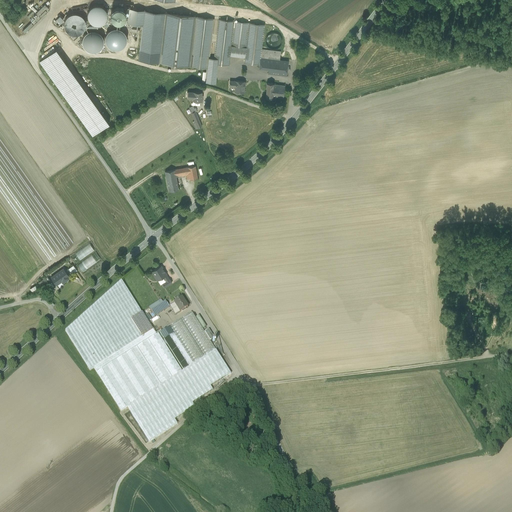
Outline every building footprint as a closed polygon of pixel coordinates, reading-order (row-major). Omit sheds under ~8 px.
[(45,4),(36,13),(38,15),(47,6),(45,4)] [(107,17),(107,15),(107,13),(106,11),(106,9),(104,8),(103,6),(101,5),(99,5),(97,5),(95,5),(93,6),(92,7),(90,8),(89,9),(88,11),(87,13),(87,15),(88,17),(88,19),(89,20),(90,22),(92,23),(94,24),(95,24),(97,25),(99,24),(101,24),(103,23),(104,22),(106,20),(107,18),(107,17)] [(47,6),(38,15),(40,17),(49,8),(47,6)] [(125,17),(126,15),(125,12),(123,9),(121,8),(118,7),(115,8),(113,9),(111,12),(111,15),(111,18),(113,20),(115,21),(118,22),(121,21),(123,20),(125,17)] [(145,10),(129,8),(127,23),(142,25),(143,25),(145,10)] [(165,13),(145,10),(143,25),(142,25),(139,50),(159,52),(160,52),(165,13)] [(85,25),(86,23),(85,20),(84,18),(82,16),(80,14),(78,13),(76,13),(73,13),(71,14),(69,15),(67,16),(65,18),(64,21),(64,23),(64,26),(65,28),(66,30),(68,32),(70,33),(73,34),(75,34),(78,34),(80,33),(82,32),(84,30),(85,28),(85,25)] [(196,16),(165,13),(160,52),(159,52),(157,62),(191,66),(196,16)] [(214,18),(196,16),(191,66),(207,68),(208,57),(210,57),(214,18)] [(234,20),(218,19),(214,58),(218,58),(217,64),(218,64),(229,65),(230,55),(231,45),(234,20)] [(249,22),(234,20),(231,45),(246,47),(249,22)] [(31,22),(22,31),(24,33),(33,24),(31,22)] [(265,24),(249,22),(246,47),(245,57),(244,62),(259,64),(260,58),(261,58),(261,57),(262,49),(265,24)] [(127,40),(127,38),(126,35),(125,33),(123,31),(122,30),(119,28),(117,28),(114,28),(112,29),(110,30),(108,32),(106,34),(105,36),(105,38),(105,41),(106,43),(107,45),(109,47),(111,49),(114,49),(116,50),(119,49),(121,48),(123,47),(125,45),(126,43),(127,40)] [(104,42),(104,40),(103,38),(102,35),(100,33),(99,32),(96,31),(94,30),(91,30),(89,31),(87,32),(85,34),(83,36),(82,38),(82,41),(82,43),(83,46),(84,48),(86,49),(88,51),(91,52),(93,52),(96,51),(98,50),(100,49),(102,47),(103,45),(104,42)] [(266,43),(278,45),(280,34),(268,32),(266,43)] [(246,47),(231,45),(230,55),(245,57),(246,47)] [(39,61),(92,135),(109,123),(56,49),(39,61)] [(281,51),(262,49),(261,57),(269,58),(280,59),(281,51)] [(214,58),(210,57),(208,57),(207,68),(205,82),(216,84),(218,64),(217,64),(218,58),(214,58)] [(269,58),(261,57),(261,58),(260,58),(259,64),(259,67),(268,68),(269,58)] [(280,59),(269,58),(268,68),(281,70),(287,70),(288,60),(280,59)] [(245,81),(236,81),(230,81),(229,86),(235,86),(235,92),(244,92),(245,81)] [(285,86),(273,84),(273,96),(283,98),(285,86)] [(202,92),(193,92),(193,101),(200,101),(202,102),(203,98),(201,98),(202,92)] [(191,113),(197,128),(202,126),(196,112),(196,111),(191,113)] [(196,166),(188,167),(189,174),(190,179),(198,178),(196,166)] [(188,167),(165,171),(167,182),(177,181),(176,176),(186,175),(189,174),(188,167)] [(177,181),(167,182),(168,191),(178,189),(177,181)] [(89,243),(69,257),(75,264),(95,250),(89,243)] [(96,252),(76,266),(81,273),(101,259),(96,252)] [(73,265),(68,269),(72,274),(77,270),(73,265)] [(160,267),(152,272),(155,276),(156,276),(158,279),(163,276),(166,281),(169,279),(166,274),(167,274),(163,269),(162,270),(160,267)] [(70,277),(63,268),(51,277),(56,284),(61,281),(63,282),(70,277)] [(48,276),(42,280),(45,285),(51,281),(48,276)] [(166,281),(162,284),(165,287),(172,283),(170,279),(166,281)] [(121,281),(65,331),(90,370),(94,368),(94,367),(142,337),(131,320),(142,313),(121,281)] [(183,302),(179,295),(174,298),(176,301),(174,303),(180,313),(188,308),(184,302),(183,302)] [(161,304),(159,301),(149,308),(154,317),(169,307),(166,301),(163,303),(161,304)] [(192,312),(160,332),(184,371),(216,350),(210,341),(204,332),(192,312)] [(153,330),(142,313),(131,320),(142,337),(153,330)] [(142,337),(94,367),(94,368),(97,372),(156,335),(153,330),(142,337)] [(208,330),(204,332),(210,341),(214,338),(208,330)] [(156,335),(97,372),(121,411),(182,372),(158,334),(156,335)]
